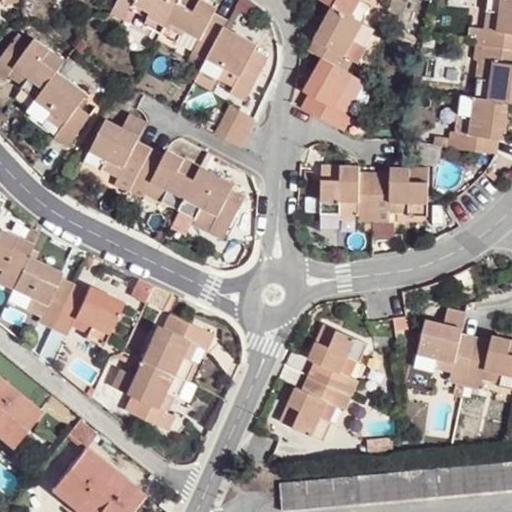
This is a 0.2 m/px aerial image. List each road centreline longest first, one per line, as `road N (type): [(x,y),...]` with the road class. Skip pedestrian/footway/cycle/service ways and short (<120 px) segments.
road 1 (residential): [(0,156),(201,285),(273,297)]
road 2 (residential): [(273,0),(281,5),(292,67),(273,297)]
road 3 (residential): [(511,199),(414,269),(273,297)]
road 4 (residential): [(273,297),(268,347),(199,511)]
